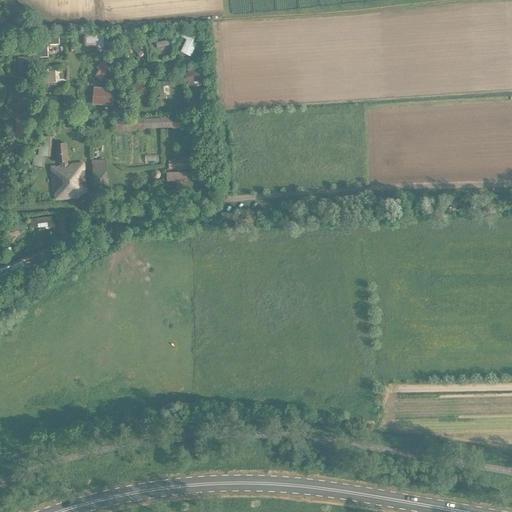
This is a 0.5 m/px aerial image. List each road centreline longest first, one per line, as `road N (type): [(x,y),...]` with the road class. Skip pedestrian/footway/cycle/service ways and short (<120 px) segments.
road 1 (unclassified): [(511,184),(79,210)]
road 2 (track): [(10,0),(27,25),(419,0)]
road 3 (primary): [(459,511),(228,482),(57,511)]
